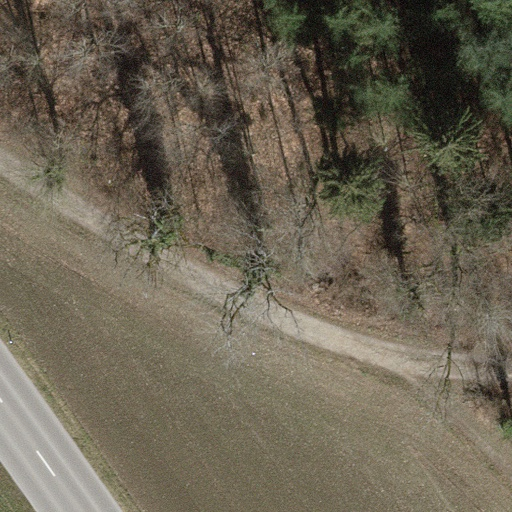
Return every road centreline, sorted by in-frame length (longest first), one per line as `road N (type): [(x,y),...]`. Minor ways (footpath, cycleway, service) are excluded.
road 1 (track): [(511,370),(359,345),(0,149)]
road 2 (tertiary): [(78,511),(0,400)]
